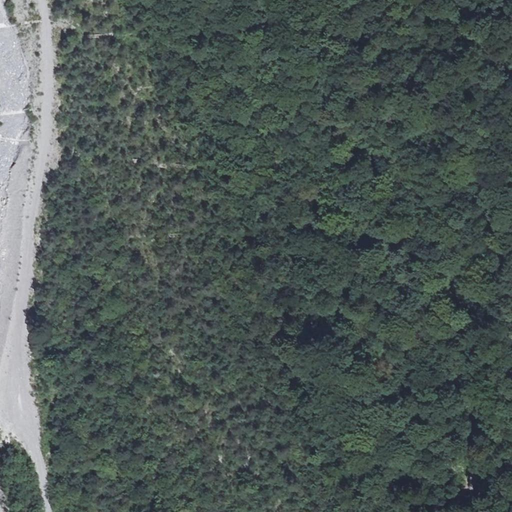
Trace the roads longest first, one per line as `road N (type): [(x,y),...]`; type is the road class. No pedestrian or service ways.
road 1 (track): [(322,0),(316,88),(348,134),(377,145),(403,169),(417,204),(404,278),(465,392),(476,511)]
road 2 (track): [(47,511),(40,467),(13,408),(15,327),(46,110),(40,0)]
